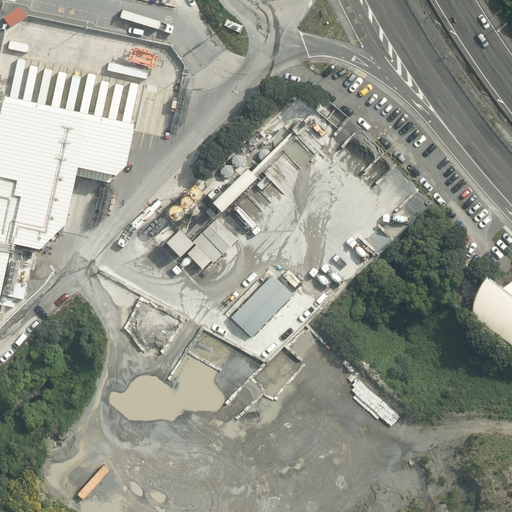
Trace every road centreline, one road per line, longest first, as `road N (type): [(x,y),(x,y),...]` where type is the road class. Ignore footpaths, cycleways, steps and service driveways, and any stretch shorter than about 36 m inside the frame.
road 1 (trunk): [(511,193),(367,68),(286,43),(302,0)]
road 2 (trunk): [(511,181),(386,0)]
road 3 (unknown): [(129,104),(108,42),(25,25)]
